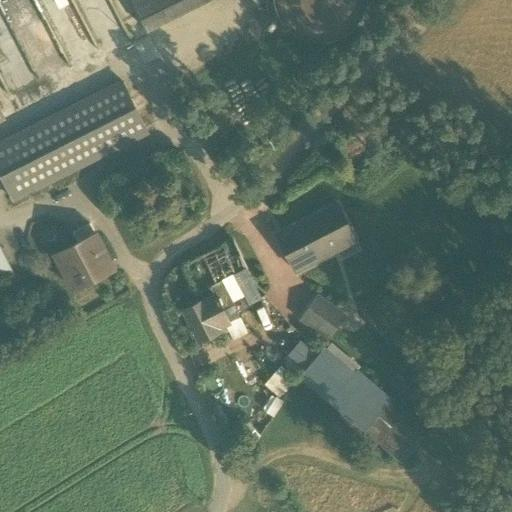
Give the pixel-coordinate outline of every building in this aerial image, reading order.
[(127,0),(144,32),(206,0),(127,0)] [(365,6),(365,0),(272,0),(274,6),(276,15),(281,23),(288,31),(294,36),(302,40),(310,42),(321,43),(329,42),(338,39),(347,34),(353,29),(359,21),(363,13),(365,6)] [(148,135),(121,80),(0,141),(0,179),(13,204),(148,135)] [(235,147),(219,126),(203,139),(219,159),(235,147)] [(356,243),(336,204),(275,236),(296,275),(356,243)] [(94,234),(89,225),(71,234),(76,243),(53,255),(72,291),(113,270),(95,234),(94,234)] [(260,301),(232,241),(182,266),(196,295),(197,295),(208,290),(210,295),(198,301),(199,303),(183,311),(198,342),(231,326),(230,323),(239,319),(233,308),(234,307),(232,303),(243,297),(255,322),(263,318),(259,309),(267,305),(265,299),(260,301)] [(0,281),(13,275),(0,249),(0,281)] [(346,316),(317,295),(298,322),(327,342),(346,316)] [(301,338),(288,359),(304,369),(317,348),(301,338)] [(400,464),(430,432),(356,370),(352,373),(358,367),(331,344),(325,350),(322,349),(320,351),(297,378),(400,464)] [(226,440),(235,451),(240,448),(246,455),(259,436),(248,422),(226,440)]
